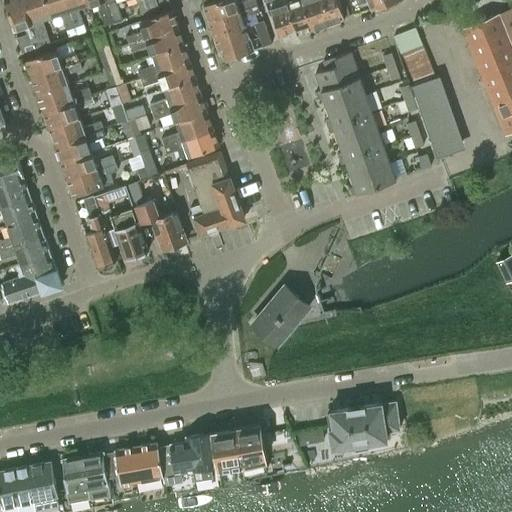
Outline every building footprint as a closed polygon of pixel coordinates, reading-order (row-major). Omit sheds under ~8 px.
[(23,51),(41,45),(26,0),(4,0),(15,27),(25,24),(30,41),(21,44),(23,51)] [(51,15),(46,0),(26,0),(41,45),(50,42),(42,18),(51,15)] [(69,36),(77,33),(66,0),(46,0),(51,15),(61,12),(69,36)] [(86,0),(66,0),(77,33),(86,30),(78,6),(87,3),(86,0)] [(105,24),(114,22),(106,0),(86,0),(87,3),(97,0),(103,17),(105,24)] [(106,0),(114,22),(122,19),(115,0),(106,0)] [(137,0),(141,12),(150,9),(146,0),(137,0)] [(146,0),(150,9),(169,3),(168,0),(146,0)] [(236,0),(214,0),(204,4),(209,20),(257,3),(255,0),(244,0),(237,3),(236,0)] [(282,39),(298,33),(286,0),(279,0),(280,3),(271,7),(282,39)] [(286,0),(298,33),(313,28),(303,0),(286,0)] [(303,0),(313,28),(329,23),(320,0),(303,0)] [(320,0),(329,23),(344,17),(339,2),(338,0),(320,0)] [(344,0),(338,0),(339,2),(344,16),(349,14),(344,0)] [(260,10),(257,3),(209,20),(215,36),(245,25),(242,16),(260,10)] [(511,7),(500,12),(462,27),(506,133),(511,130),(511,7)] [(125,33),(129,43),(178,26),(172,9),(141,19),(143,27),(125,33)] [(105,51),(109,50),(101,24),(95,26),(98,34),(105,51)] [(254,49),(245,25),(215,36),(220,52),(224,51),(226,58),(254,49)] [(149,44),(153,54),(184,43),(178,26),(129,43),(131,50),(149,44)] [(436,75),(416,26),(395,35),(402,52),(415,83),(436,75)] [(268,31),(259,34),(263,45),(272,42),(268,31)] [(93,36),(99,53),(105,51),(98,34),(93,36)] [(138,69),(141,77),(189,60),(184,43),(153,54),(156,63),(138,69)] [(32,77),(80,60),(77,52),(60,58),(57,49),(26,59),(32,77)] [(109,50),(105,51),(110,68),(115,67),(109,50)] [(321,89),(360,76),(351,50),(323,60),(324,61),(326,68),(315,72),(321,89)] [(99,53),(105,70),(110,68),(105,51),(99,53)] [(383,55),(387,67),(396,64),(391,52),(383,55)] [(32,77),(38,94),(69,83),(65,73),(82,67),(80,60),(32,77)] [(161,78),(164,87),(195,77),(189,60),(141,77),(143,84),(161,78)] [(400,76),(396,64),(387,67),(392,79),(400,76)] [(115,67),(110,68),(116,85),(121,84),(121,83),(115,67)] [(105,70),(111,87),(116,85),(110,68),(105,70)] [(437,156),(458,149),(465,147),(440,74),(412,84),(437,156)] [(324,96),(327,106),(366,93),(360,76),(321,89),(322,90),(316,92),(318,98),(324,96)] [(150,103),(152,110),(201,93),(195,77),(164,87),(168,97),(150,103)] [(121,84),(116,85),(122,102),(130,99),(124,82),(121,83),(121,84)] [(38,94),(44,111),(92,94),(89,86),(72,92),(69,83),(38,94)] [(405,98),(413,95),(409,83),(401,86),(405,98)] [(108,88),(114,105),(122,102),(116,85),(111,87),(108,88)] [(173,112),(176,121),(207,111),(201,93),(152,110),(155,118),(173,112)] [(326,119),(328,125),(372,110),(366,93),(327,106),(331,117),(326,119)] [(92,94),(44,111),(49,127),(80,117),(77,107),(94,101),(92,94)] [(417,107),(413,95),(405,98),(409,110),(417,107)] [(119,122),(122,121),(128,119),(125,110),(122,102),(114,105),(119,122)] [(128,119),(134,117),(145,113),(142,104),(125,110),(128,119)] [(336,130),(339,140),(378,127),(372,110),(328,125),(330,131),(336,130)] [(161,137),(164,144),(213,127),(207,111),(176,121),(179,131),(161,137)] [(49,127),(55,144),(103,127),(101,120),(84,126),(80,117),(49,127)] [(134,136),(140,134),(134,117),(128,119),(134,136)] [(122,121),(128,138),(134,136),(128,119),(122,121)] [(407,122),(411,134),(420,131),(415,120),(407,122)] [(103,127),(55,144),(61,161),(92,151),(89,141),(106,135),(103,127)] [(219,145),(213,127),(164,144),(167,152),(177,148),(181,158),(219,145)] [(338,153),(340,159),(384,144),(378,127),(339,140),(343,151),(338,153)] [(424,143),(420,131),(411,134),(416,146),(424,143)] [(140,134),(134,136),(140,153),(149,150),(144,134),(140,135),(140,134)] [(140,153),(134,136),(128,138),(134,155),(140,153)] [(348,164),(351,174),(390,161),(384,144),(340,159),(342,165),(348,164)] [(157,171),(149,150),(140,153),(147,175),(157,171)] [(212,182),(230,176),(221,150),(186,162),(195,189),(212,183),(212,182)] [(61,161),(67,178),(115,161),(112,154),(95,160),(92,151),(61,161)] [(423,168),(431,165),(427,153),(419,155),(423,168)] [(0,183),(23,175),(24,175),(17,156),(0,161),(0,183)] [(115,161),(67,178),(73,195),(113,181),(110,172),(118,169),(115,161)] [(396,178),(390,161),(351,174),(355,185),(350,187),(352,192),(351,193),(352,194),(396,178)] [(132,181),(138,178),(134,168),(128,170),(132,181)] [(0,204),(30,194),(23,175),(0,183),(0,204)] [(212,183),(195,189),(200,203),(190,206),(194,216),(193,217),(199,235),(227,225),(242,220),(244,217),(230,176),(212,182),(212,183)] [(136,180),(126,184),(139,218),(140,217),(142,221),(151,218),(162,248),(187,239),(176,209),(161,214),(155,198),(144,202),(136,180)] [(126,183),(94,194),(102,217),(110,214),(126,258),(135,255),(139,256),(144,255),(145,251),(148,250),(138,220),(139,219),(139,218),(126,184),(126,183)] [(37,214),(30,194),(0,204),(0,214),(4,213),(7,224),(37,214)] [(117,259),(102,217),(94,194),(85,198),(91,215),(89,216),(93,229),(86,232),(98,266),(101,264),(102,267),(105,268),(111,266),(113,263),(112,261),(117,259)] [(0,248),(43,233),(37,214),(7,224),(11,235),(0,238),(0,248)] [(17,253),(21,262),(21,263),(50,252),(43,233),(0,248),(0,254),(2,259),(17,253)] [(56,269),(50,252),(21,263),(21,262),(16,264),(20,276),(2,282),(9,301),(44,289),(61,283),(56,269)] [(507,282),(511,279),(511,254),(511,255),(497,262),(507,282)] [(277,343),(309,305),(285,285),(253,323),(277,343)] [(331,413),(327,413),(330,430),(329,434),(329,439),(332,443),(332,446),(388,438),(386,430),(400,428),(395,401),(382,403),(382,402),(331,410),(331,413)] [(222,454),(225,465),(266,458),(259,422),(213,431),(218,454),(222,454)] [(188,440),(160,445),(166,483),(182,481),(181,474),(195,470),(197,483),(214,480),(211,464),(219,462),(219,466),(225,465),(222,454),(218,454),(213,431),(213,430),(187,435),(188,440)] [(164,481),(158,441),(115,448),(115,449),(119,472),(121,481),(142,478),(144,484),(164,481)] [(115,449),(103,451),(107,474),(119,472),(115,449)] [(103,450),(83,454),(90,495),(110,491),(108,481),(109,481),(107,474),(103,451),(103,450)] [(83,454),(62,458),(70,498),(90,495),(83,454)] [(28,464),(35,498),(37,507),(59,503),(51,460),(28,464)] [(0,503),(3,503),(3,504),(35,498),(28,464),(1,469),(0,469),(0,503)]
